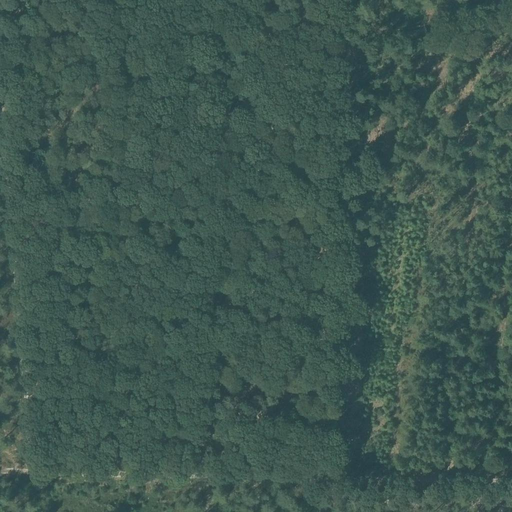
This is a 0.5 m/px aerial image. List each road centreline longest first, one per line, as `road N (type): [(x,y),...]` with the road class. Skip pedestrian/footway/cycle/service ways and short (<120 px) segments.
road 1 (track): [(365,477),(347,0)]
road 2 (track): [(4,140),(39,471)]
road 3 (track): [(39,471),(365,477)]
road 4 (track): [(365,477),(511,480)]
